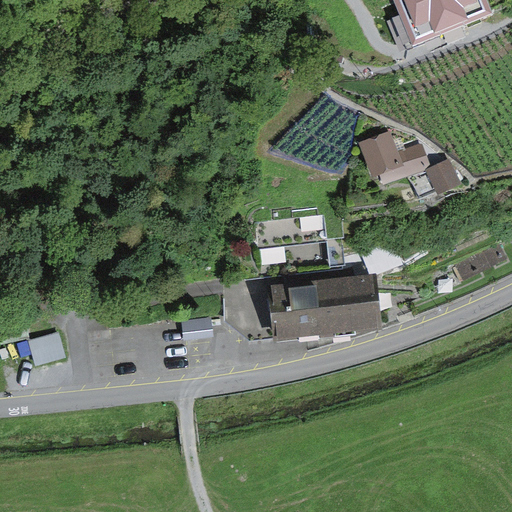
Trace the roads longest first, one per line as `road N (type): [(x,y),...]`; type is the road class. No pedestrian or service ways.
road 1 (unclassified): [(0,409),(253,380),(355,355),(511,290)]
road 2 (residential): [(0,60),(37,36),(139,0)]
road 3 (track): [(183,390),(208,511)]
